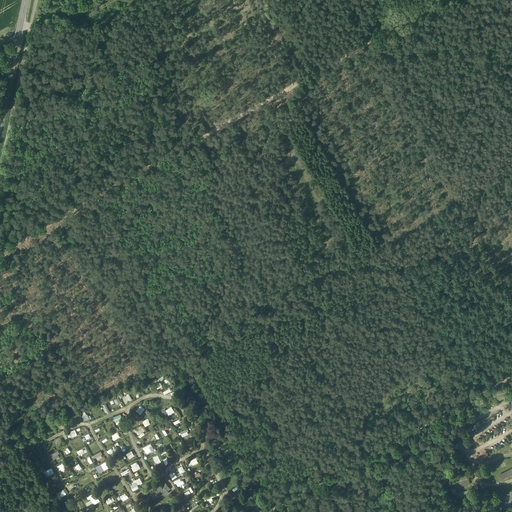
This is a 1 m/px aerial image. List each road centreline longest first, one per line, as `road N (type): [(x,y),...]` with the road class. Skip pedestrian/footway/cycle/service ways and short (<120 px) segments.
road 1 (track): [(446,0),(0,252)]
road 2 (track): [(473,398),(396,28)]
road 3 (unclassified): [(273,511),(403,438)]
road 4 (track): [(403,438),(511,377)]
road 5 (primary): [(0,118),(25,0)]
